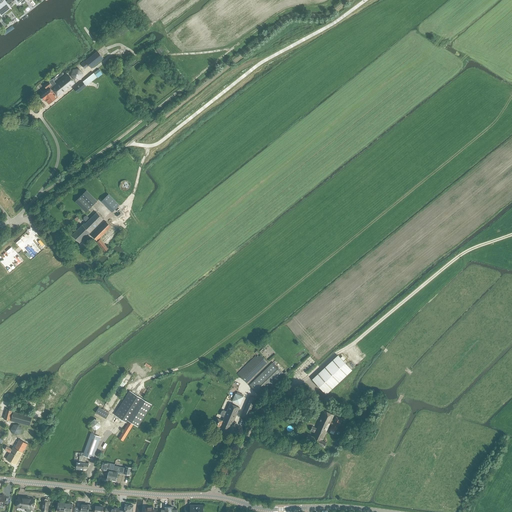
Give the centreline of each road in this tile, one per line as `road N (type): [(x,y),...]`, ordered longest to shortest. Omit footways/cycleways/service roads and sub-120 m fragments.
road 1 (track): [(39,194),(284,9),(332,0)]
road 2 (track): [(300,381),(460,255),(511,234)]
road 3 (track): [(184,244),(21,371),(0,400)]
road 4 (tertiary): [(226,498),(0,479)]
road 5 (tertiary): [(226,498),(267,509),(382,511)]
